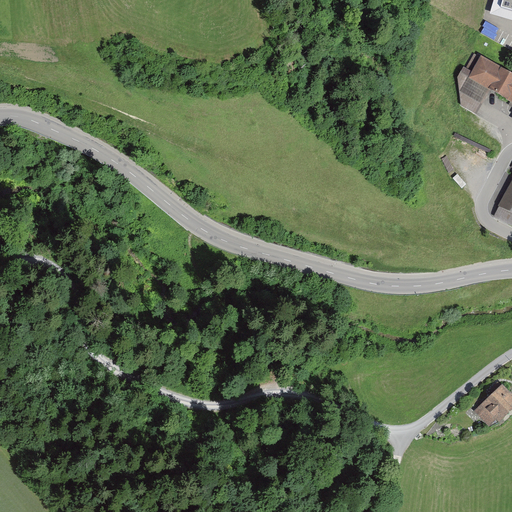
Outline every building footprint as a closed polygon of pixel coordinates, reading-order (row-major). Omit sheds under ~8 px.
[(511,0),(504,0),(502,9),(511,11),(511,0)] [(488,18),(483,28),(490,31),(492,27),(496,30),(499,24),(488,18)] [(511,105),(511,74),(481,58),(468,81),(511,105)] [(511,183),(494,220),(511,228),(511,183)] [(511,394),(502,384),(475,410),(490,426),(497,419),(498,420),(511,406),(511,394)]
